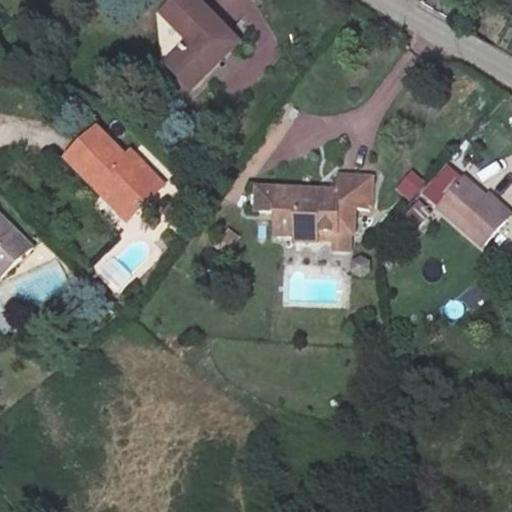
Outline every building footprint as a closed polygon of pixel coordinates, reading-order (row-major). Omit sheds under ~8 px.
[(247,46),(205,0),(181,0),(170,11),(198,44),(172,66),(196,92),(247,46)] [(94,134),(69,159),(132,224),(169,185),(142,159),(131,171),(94,134)] [(374,195),(376,161),(340,158),(339,176),(259,170),(258,194),(280,195),(278,219),(299,221),(298,232),(321,234),(321,219),(357,222),(359,194),(374,195)] [(511,206),(511,201),(466,162),(441,195),(487,236),(511,206)] [(395,189),(409,201),(425,183),(411,171),(395,189)] [(0,209),(0,278),(5,284),(38,251),(0,209)] [(213,244),(224,255),(241,239),(230,228),(213,244)] [(114,291),(160,259),(141,231),(94,264),(114,291)]
